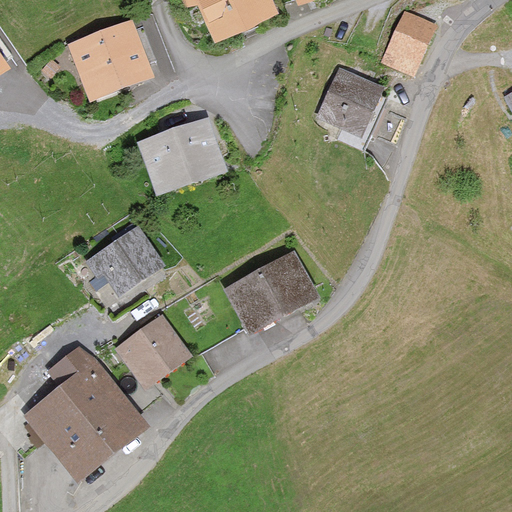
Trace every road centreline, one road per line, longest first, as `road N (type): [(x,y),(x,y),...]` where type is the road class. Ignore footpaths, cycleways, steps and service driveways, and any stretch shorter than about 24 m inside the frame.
road 1 (residential): [(87,511),(217,385),(300,336),(345,297),(390,206),(436,65),(490,0)]
road 2 (residential): [(360,0),(245,55),(206,64),(178,48),(159,0)]
